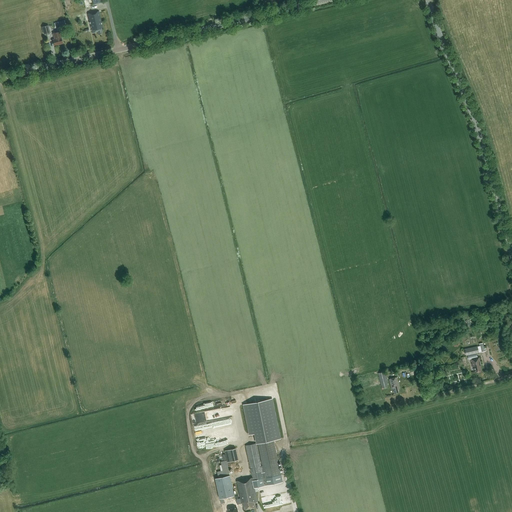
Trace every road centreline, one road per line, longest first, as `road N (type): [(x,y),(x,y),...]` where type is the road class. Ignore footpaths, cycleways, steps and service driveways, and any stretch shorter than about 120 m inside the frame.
road 1 (tertiary): [(0,78),(326,0)]
road 2 (tertiary): [(511,256),(482,145),(427,0)]
